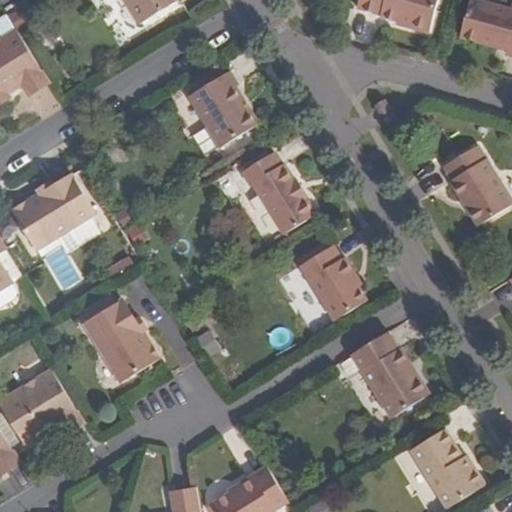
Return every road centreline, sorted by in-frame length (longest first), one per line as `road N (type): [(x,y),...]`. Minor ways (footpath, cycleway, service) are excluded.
road 1 (residential): [(431,290),(211,420),(136,433),(5,511)]
road 2 (residential): [(259,2),(0,161)]
road 3 (residential): [(290,50),(431,290)]
road 4 (residential): [(511,106),(290,50)]
road 5 (residential): [(431,290),(511,421)]
road 6 (unknown): [(211,420),(138,287)]
